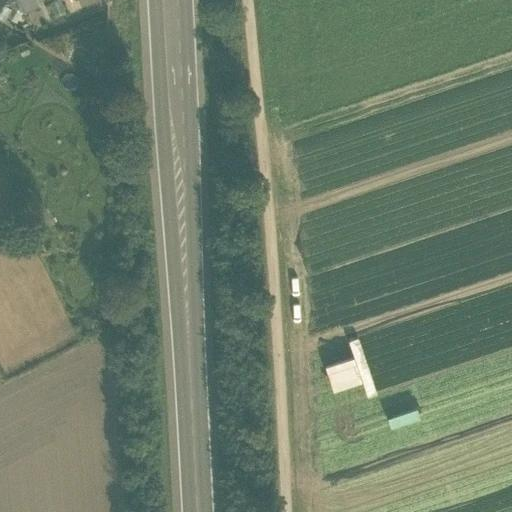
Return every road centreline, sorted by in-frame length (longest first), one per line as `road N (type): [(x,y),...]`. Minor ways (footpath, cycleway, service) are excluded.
road 1 (track): [(285,511),(247,0)]
road 2 (secondary): [(199,511),(170,0)]
